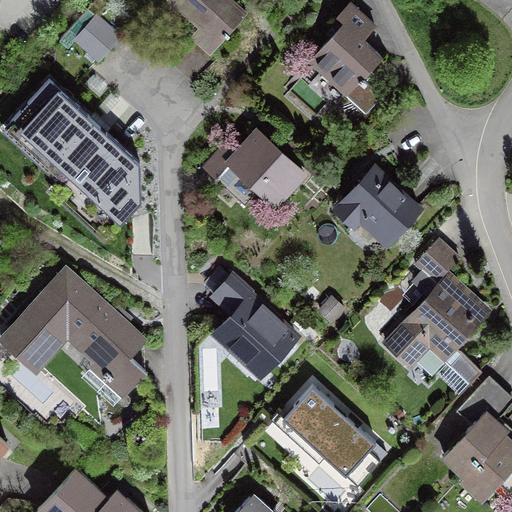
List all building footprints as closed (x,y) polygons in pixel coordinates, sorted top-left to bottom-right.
[(246,13),(231,0),(178,0),(203,22),(192,34),(211,51),(246,13)] [(337,16),(344,22),(309,60),(366,112),(383,94),(363,75),(382,55),(362,37),(374,23),(350,2),(337,16)] [(114,11),(107,18),(115,25),(122,17),(114,11)] [(87,26),(109,46),(118,35),(96,15),(87,26)] [(109,46),(87,26),(77,37),(99,58),(109,46)] [(49,78),(2,129),(112,231),(141,198),(140,161),(49,78)] [(302,171),(258,131),(238,153),(226,142),(205,164),(244,199),(258,184),(275,201),(302,171)] [(374,166),(336,208),(354,225),(359,219),(386,243),(419,206),(374,166)] [(429,293),(386,340),(411,363),(416,356),(432,371),(487,311),(444,271),(459,255),(439,237),(415,262),(423,269),(414,279),(429,293)] [(61,271),(1,337),(27,361),(28,359),(36,367),(66,334),(106,370),(104,372),(110,378),(112,376),(126,389),(145,368),(129,353),(144,336),(91,288),(86,294),(61,271)] [(297,336),(231,274),(214,292),(234,310),(215,331),(261,374),(297,336)] [(329,294),(318,308),(330,317),(341,303),(329,294)] [(472,423),(444,453),(465,473),(503,433),(507,429),(494,418),(511,399),(511,398),(488,376),(457,409),(472,423)] [(376,440),(313,383),(282,416),(358,484),(381,459),(369,448),(376,440)] [(462,477),(484,497),(505,474),(511,480),(511,440),(503,433),(465,473),(462,477)] [(101,489),(76,466),(37,507),(42,511),(143,511),(109,480),(101,489)] [(267,511),(249,495),(234,511),(267,511)]
